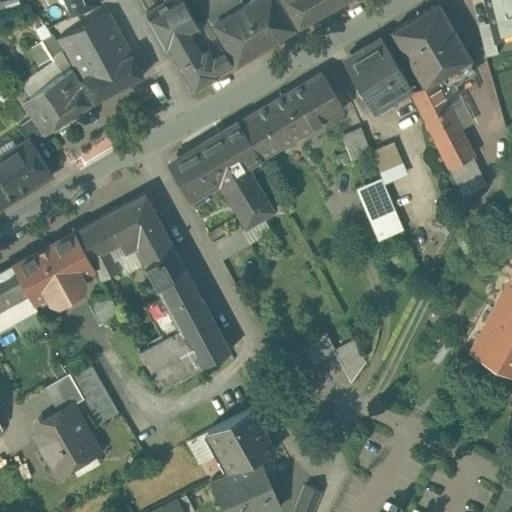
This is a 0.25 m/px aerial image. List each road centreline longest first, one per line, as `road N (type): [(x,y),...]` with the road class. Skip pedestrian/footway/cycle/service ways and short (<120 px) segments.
road 1 (residential): [(511,481),(250,342),(142,147)]
road 2 (unknown): [(387,418),(511,176)]
road 3 (secondary): [(188,122),(399,0)]
road 4 (secondary): [(0,231),(142,147)]
road 5 (residential): [(120,0),(188,122)]
